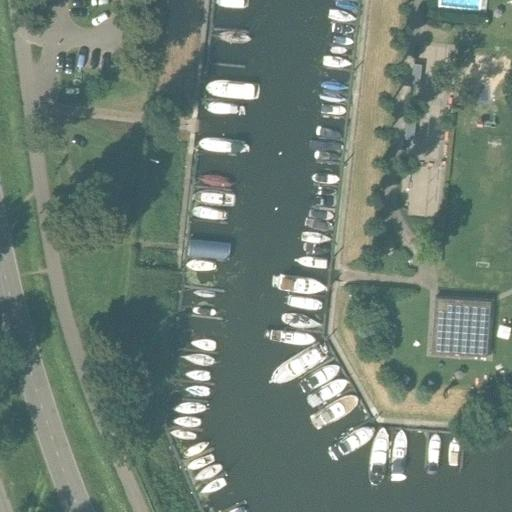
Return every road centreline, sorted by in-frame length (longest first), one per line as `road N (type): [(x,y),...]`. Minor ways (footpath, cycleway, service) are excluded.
road 1 (unclassified): [(143,511),(66,323),(19,0)]
road 2 (tertiary): [(82,511),(43,409),(9,272)]
